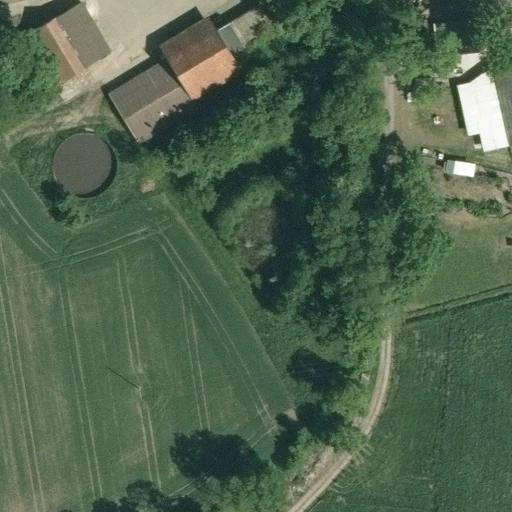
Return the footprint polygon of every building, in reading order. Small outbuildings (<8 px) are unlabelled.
[(80,1),(24,35),(53,84),(109,50),(80,1)] [(258,3),(216,28),(230,51),(272,26),(258,3)] [(438,53),(480,51),(478,18),(436,20),(438,53)] [(216,28),(167,58),(192,99),(241,70),(230,51),(216,28)] [(166,58),(109,93),(138,141),(194,107),(190,100),(191,99),(166,58)] [(511,143),(511,61),(492,66),(509,144),(511,143)]
